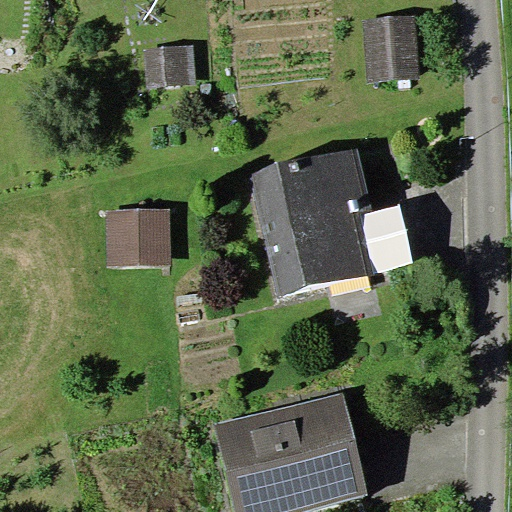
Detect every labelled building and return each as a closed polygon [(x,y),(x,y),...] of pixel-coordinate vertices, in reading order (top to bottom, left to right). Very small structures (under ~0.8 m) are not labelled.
[(419,29),(376,32),(380,85),(422,82),(419,29)] [(201,57),(157,60),(159,98),(203,95),(201,57)] [(366,168),(261,192),(285,300),(390,276),(366,168)] [(124,225),(123,268),(178,269),(179,226),(124,225)] [(356,407),(234,436),(251,511),(338,511),(380,502),(356,407)]
